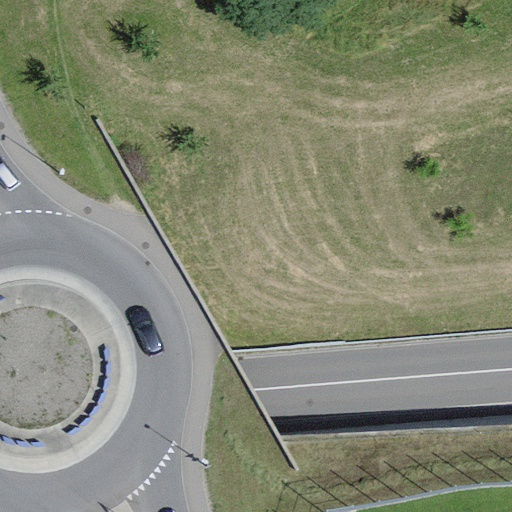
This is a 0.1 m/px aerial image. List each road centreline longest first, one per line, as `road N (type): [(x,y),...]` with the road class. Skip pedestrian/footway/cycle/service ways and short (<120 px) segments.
road 1 (secondary): [(0,409),(261,387)]
road 2 (primary): [(149,431),(164,362),(151,308),(92,248),(45,236)]
road 3 (secondary): [(511,368),(261,387)]
road 4 (primary): [(42,501),(109,478),(149,431)]
